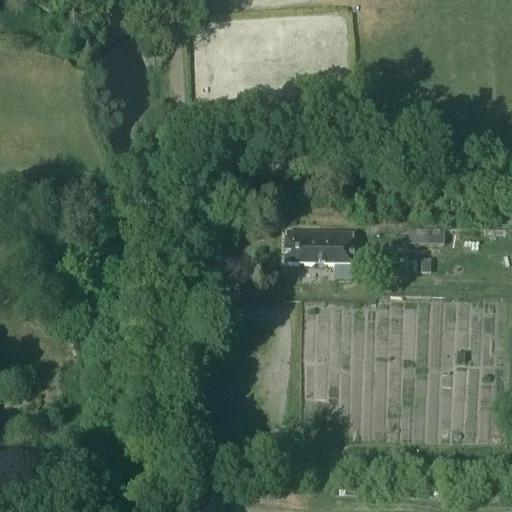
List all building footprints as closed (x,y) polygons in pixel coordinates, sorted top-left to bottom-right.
[(408,231),(408,247),(444,248),(444,232),(408,231)] [(445,233),(444,243),(456,243),(457,233),(445,233)] [(284,268),(353,269),(354,236),(285,235),(284,268)] [(474,322),(482,322),(482,347),(474,355),(470,355),(470,362),(484,373),(477,382),(499,383),(507,389),(509,327),(503,334),(494,327),(495,311),(487,322),(478,314),(483,308),(473,300),(461,300),(461,311),(474,312),(474,322)] [(201,511),(221,511),(222,504),(202,502),(201,511)]
